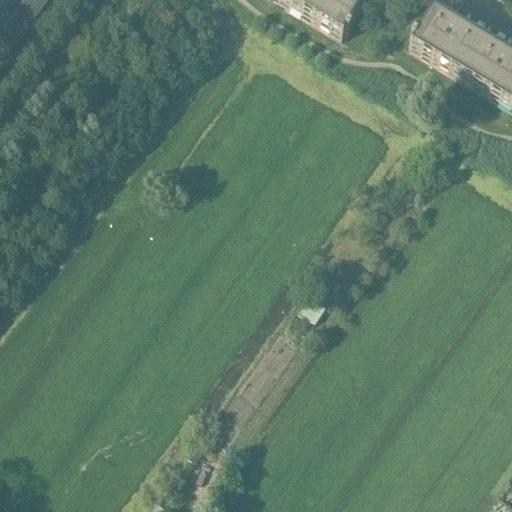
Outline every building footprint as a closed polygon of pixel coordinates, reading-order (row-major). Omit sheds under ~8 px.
[(8,0),(8,1),(0,11),(0,45),(10,53),(47,0),(8,0)] [(264,0),(288,15),(297,0),(264,0)] [(361,10),(345,0),(297,0),(288,15),(314,30),(339,46),(342,42),(344,44),(348,37),(345,36),(361,10)] [(459,86),(481,50),(464,40),(429,19),(413,45),(410,43),(406,49),(410,51),(408,55),(434,71),(459,86)] [(510,117),(511,114),(511,68),(481,50),(459,86),(510,117)] [(297,318),(314,330),(325,314),(308,302),(297,318)]
